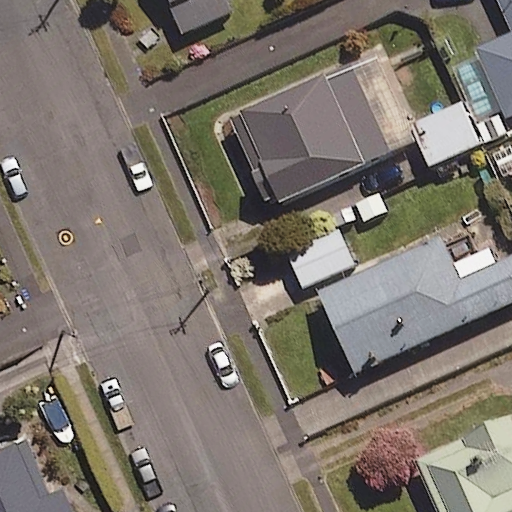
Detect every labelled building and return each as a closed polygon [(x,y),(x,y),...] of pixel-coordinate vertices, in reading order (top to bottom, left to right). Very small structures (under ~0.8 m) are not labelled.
[(172,0),(191,43),(239,23),(228,0),(172,0)] [(511,0),(500,0),(511,27),(511,48),(483,62),(511,127),(511,0)] [(335,90),(251,128),(273,177),(270,178),(290,221),(377,181),(335,90)] [(487,152),(465,107),(416,130),(437,175),(487,152)] [(294,255),(309,294),(359,276),(344,236),(294,255)] [(450,250),(328,305),(365,389),(511,323),(511,275),(470,294),(450,250)] [(511,511),(511,438),(476,454),(481,465),(440,483),(452,511),(511,511)] [(31,440),(0,453),(0,511),(80,511),(70,487),(55,494),(31,440)]
